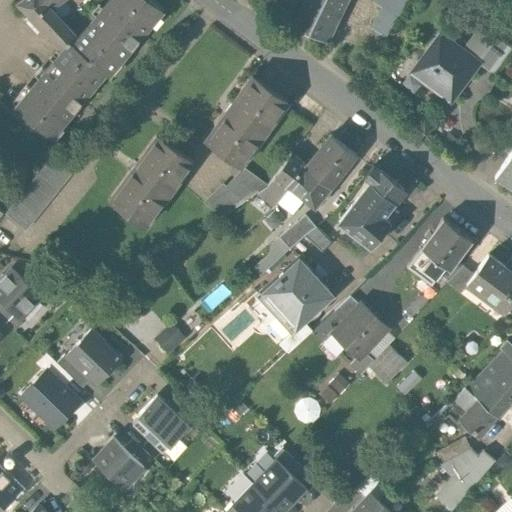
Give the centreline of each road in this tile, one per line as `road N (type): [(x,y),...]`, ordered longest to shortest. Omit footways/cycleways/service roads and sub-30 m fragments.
road 1 (tertiary): [(211,0),(511,222)]
road 2 (unknown): [(214,2),(27,229)]
road 3 (residential): [(44,472),(133,378)]
